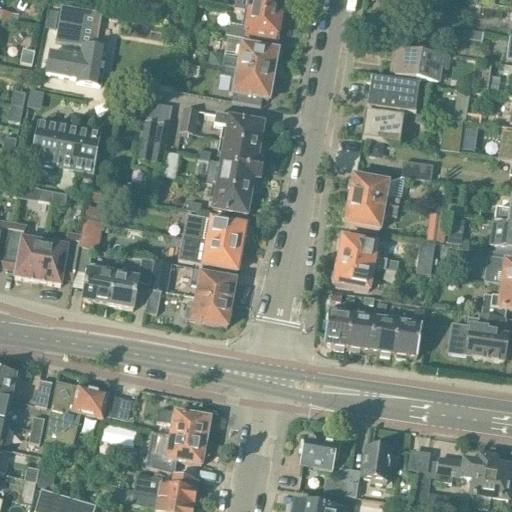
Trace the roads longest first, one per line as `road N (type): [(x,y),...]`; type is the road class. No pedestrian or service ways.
road 1 (residential): [(269,378),(338,0)]
road 2 (tertiary): [(269,378),(0,335)]
road 3 (tertiary): [(511,419),(269,378)]
road 4 (residential): [(242,511),(269,378)]
